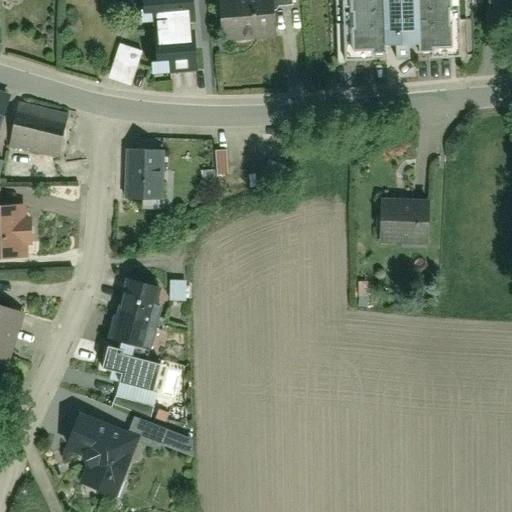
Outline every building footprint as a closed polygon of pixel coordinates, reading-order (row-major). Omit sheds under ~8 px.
[(194,18),(192,0),(144,0),(145,10),(153,9),(154,22),(157,22),(158,37),(156,37),(158,63),(166,62),(167,70),(196,68),(193,34),(190,34),(189,19),(194,18)] [(221,35),(276,31),(272,0),(238,0),(218,2),(221,35)] [(350,0),(354,61),(466,57),(463,0),(350,0)] [(106,81),(130,88),(141,55),(117,48),(106,81)] [(14,114),(6,145),(56,158),(64,127),(14,114)] [(122,154),(122,204),(159,204),(159,155),(122,154)] [(213,156),(215,181),(230,180),(228,155),(213,156)] [(19,251),(30,250),(28,222),(18,223),(18,212),(0,211),(0,176),(2,164),(0,163),(0,263),(19,263),(19,251)] [(219,184),(219,194),(233,194),(233,184),(219,184)] [(375,203),(375,246),(429,246),(429,203),(375,203)] [(108,346),(102,368),(122,373),(119,384),(154,393),(162,364),(148,360),(161,308),(155,306),(160,288),(128,280),(118,317),(116,317),(111,338),(121,341),(119,349),(108,346)] [(355,287),(356,301),(371,300),(371,287),(355,287)] [(0,310),(0,364),(4,366),(19,316),(0,310)] [(74,421),(62,454),(83,462),(73,487),(111,501),(133,444),(74,421)] [(165,434),(134,423),(127,440),(159,452),(165,434)]
